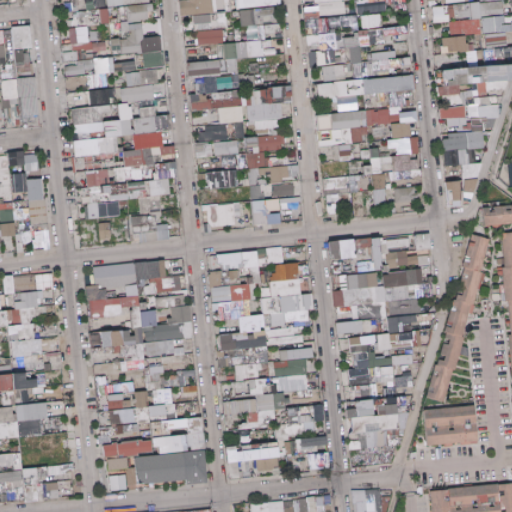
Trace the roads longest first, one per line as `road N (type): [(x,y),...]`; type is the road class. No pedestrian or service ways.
road 1 (residential): [(166,0),(220,511)]
road 2 (residential): [(288,0),(340,511)]
road 3 (residential): [(38,0),(88,511)]
road 4 (residential): [(416,0),(438,219)]
